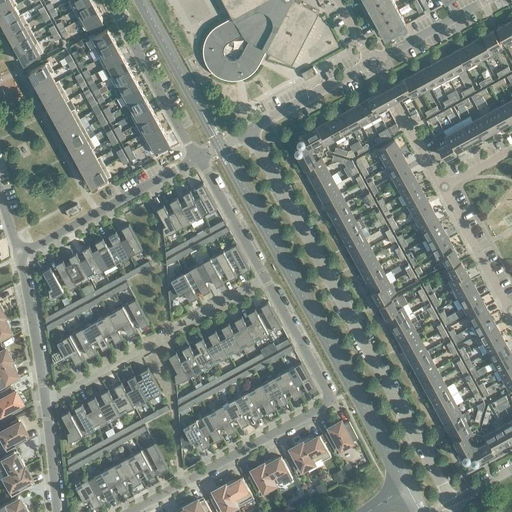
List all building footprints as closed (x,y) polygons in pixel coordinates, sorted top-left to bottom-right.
[(0,0),(0,13),(17,4),(15,0),(0,0)] [(91,0),(69,0),(74,10),(91,0)] [(97,9),(92,0),(91,0),(74,10),(79,19),(97,9)] [(223,0),(233,16),(219,24),(215,26),(213,28),(210,31),(208,34),(206,37),(205,40),(204,44),(203,48),(203,51),(204,55),(204,59),(206,62),(207,65),(210,68),(212,71),(215,73),(218,75),(221,77),(225,78),(228,79),(232,79),(233,79),(234,80),(235,80),(237,78),(241,77),(243,78),(244,78),(245,77),(246,76),(249,74),(252,72),(255,69),(257,67),(259,63),(266,49),(292,63),(319,10),(299,0),(223,0)] [(406,24),(393,0),(366,0),(367,1),(369,0),(370,2),(369,3),(372,10),(373,9),(374,11),(373,12),(377,18),(378,17),(379,19),(378,20),(381,26),(383,26),(384,28),(382,28),(386,35),(402,26),(403,27),(404,27),(405,27),(406,26),(406,25),(406,24)] [(51,2),(46,5),(49,11),(54,8),(51,2)] [(17,4),(0,13),(0,16),(4,23),(22,13),(19,15),(14,6),(17,4)] [(58,15),(54,8),(49,11),(53,17),(58,15)] [(103,19),(97,9),(79,19),(84,29),(103,19)] [(28,23),(22,13),(4,23),(9,33),(28,23)] [(61,21),(56,24),(60,30),(64,27),(61,21)] [(33,32),(28,23),(9,33),(14,42),(33,32)] [(511,41),(511,32),(507,23),(504,25),(504,24),(497,28),(506,44),(511,41)] [(68,34),(64,27),(60,30),(63,36),(68,34)] [(89,38),(95,48),(113,38),(108,28),(89,38)] [(487,34),(484,36),(493,52),(502,46),(493,30),(486,34),(487,34)] [(38,42),(33,32),(14,42),(19,52),(38,42)] [(493,52),(484,36),(482,37),(481,37),(475,40),(484,56),(493,52)] [(118,48),(113,38),(95,48),(100,58),(118,48)] [(484,56),(475,40),(468,44),(469,44),(466,46),(475,61),(484,56)] [(43,52),(38,42),(19,52),(25,62),(43,52)] [(475,61),(466,46),(464,47),(463,46),(457,50),(466,66),(475,61)] [(124,57),(118,48),(100,58),(105,67),(124,57)] [(77,50),(72,52),(75,59),(80,56),(77,50)] [(466,66),(457,50),(450,53),(451,54),(448,55),(457,71),(466,66)] [(457,71),(448,55),(446,57),(445,56),(439,60),(448,76),(457,71)] [(84,62),(80,56),(75,59),(79,65),(84,62)] [(129,67),(124,57),(105,67),(104,68),(109,77),(110,77),(129,67)] [(448,76),(439,60),(433,63),(433,64),(430,65),(439,81),(448,76)] [(48,61),(45,62),(30,71),(35,81),(54,71),(48,61)] [(439,81),(430,65),(428,66),(421,69),(430,86),(439,81)] [(313,66),(301,73),(302,73),(303,73),(305,78),(305,79),(316,73),(317,73),(313,66)] [(134,76),(129,67),(110,77),(115,86),(134,76)] [(87,69),(82,71),(86,78),(91,75),(87,69)] [(430,86),(421,69),(415,73),(415,74),(412,75),(421,91),(430,86)] [(54,71),(35,81),(40,90),(59,80),(55,81),(51,73),(54,71)] [(94,81),(91,75),(86,78),(89,84),(94,81)] [(421,91),(412,75),(410,76),(403,79),(412,96),(421,91)] [(139,85),(134,76),(115,86),(114,87),(119,96),(121,96),(139,85)] [(412,96),(403,79),(396,83),(397,84),(394,85),(394,84),(388,88),(379,92),(380,93),(377,94),(370,97),(379,114),(388,109),(386,103),(394,99),(400,96),(403,101),(412,96)] [(64,90),(59,80),(40,90),(45,100),(64,90)] [(144,95),(139,85),(121,96),(126,105),(144,95)] [(98,88),(93,90),(96,97),(101,94),(98,88)] [(69,99),(64,90),(45,100),(51,109),(69,99)] [(104,100),(101,94),(96,97),(100,103),(104,100)] [(150,104),(144,95),(126,105),(125,106),(130,115),(131,115),(150,104)] [(379,114),(370,97),(363,101),(364,102),(361,103),(370,119),(379,114)] [(70,98),(69,99),(51,109),(56,119),(74,109),(76,108),(70,98)] [(511,106),(509,101),(500,106),(509,122),(511,120),(511,106)] [(370,119),(361,103),(359,104),(352,107),(361,124),(370,119)] [(155,114),(150,104),(131,115),(136,124),(155,114)] [(509,122),(500,106),(491,111),(499,127),(502,125),(502,126),(509,122)] [(108,107),(103,109),(107,116),(111,113),(108,107)] [(361,124),(352,107),(346,111),(343,113),(352,129),(361,124)] [(80,118),(74,109),(56,119),(61,128),(80,118)] [(499,127),(491,111),(482,116),(491,132),(497,128),(499,127)] [(115,119),(111,113),(107,116),(110,122),(115,119)] [(352,129),(343,113),(341,114),(341,113),(334,117),(343,133),(352,129)] [(160,123),(155,114),(136,124),(141,133),(160,123)] [(491,132),(482,116),(473,121),(482,136),(484,135),(484,136),(491,132)] [(343,133),(334,117),(328,121),(326,122),(334,138),(343,133)] [(85,127),(80,118),(61,128),(66,138),(85,127)] [(482,136),(473,121),(464,125),(473,142),(479,138),(482,136)] [(334,138),(326,122),(323,124),(323,123),(316,127),(329,149),(326,143),(334,138)] [(165,133),(160,123),(141,133),(147,143),(165,133)] [(473,142),(464,125),(455,130),(464,146),(466,145),(473,142)] [(118,126),(114,128),(117,134),(122,132),(118,126)] [(90,137),(85,127),(66,138),(71,147),(90,137)] [(316,127),(300,136),(299,136),(298,137),(298,138),(298,139),(298,140),(298,141),(299,141),(299,142),(300,142),(300,143),(326,151),(329,149),(316,127)] [(464,146),(455,130),(446,135),(455,152),(461,148),(461,147),(464,146)] [(125,138),(122,132),(117,134),(120,141),(125,138)] [(170,143),(165,133),(147,143),(152,153),(157,150),(159,154),(168,150),(166,145),(170,143)] [(455,152),(446,135),(437,140),(439,144),(438,145),(439,146),(440,146),(445,156),(448,155),(455,152)] [(95,146),(90,137),(71,147),(77,157),(95,146)] [(378,149),(383,158),(399,149),(398,147),(398,146),(395,140),(378,149)] [(295,148),(296,149),(305,166),(327,154),(326,151),(300,143),(299,144),(298,144),(297,144),(297,145),(296,145),(296,146),(295,147),(295,148)] [(128,144),(124,147),(127,153),(132,151),(128,144)] [(95,147),(95,146),(77,157),(82,166),(100,156),(100,155),(97,157),(92,149),(95,147)] [(400,152),(399,149),(383,158),(388,167),(405,158),(401,151),(400,152)] [(136,157),(132,151),(127,153),(131,160),(136,157)] [(327,154),(305,166),(308,172),(309,172),(310,174),(326,166),(321,157),(327,154)] [(106,165),(100,156),(82,166),(87,176),(106,165)] [(408,164),(405,158),(388,167),(393,176),(409,167),(408,165),(408,164)] [(111,175),(106,165),(87,176),(92,185),(97,183),(100,187),(108,182),(106,178),(111,175)] [(331,175),(326,166),(310,174),(312,177),(311,177),(315,184),(331,175)] [(410,170),(409,167),(393,176),(398,185),(414,176),(411,169),(410,170)] [(336,184),(331,175),(315,184),(318,190),(319,190),(320,192),(336,184)] [(418,182),(414,176),(398,185),(403,194),(419,185),(417,182),(418,182)] [(217,207),(203,182),(196,186),(201,195),(195,198),(190,189),(204,214),(209,211),(210,211),(217,207)] [(341,193),(336,184),(320,192),(321,195),(324,202),(341,193)] [(420,187),(419,185),(403,194),(408,203),(424,194),(421,187),(420,187)] [(204,214),(190,189),(183,193),(188,202),(182,206),(177,197),(191,222),(190,221),(196,218),(197,218),(204,214)] [(346,202),(341,193),(324,202),(328,208),(329,208),(330,210),(346,202)] [(428,200),(424,194),(408,203),(413,212),(428,203),(427,200),(428,200)] [(191,222),(177,197),(170,201),(175,210),(169,213),(164,204),(177,229),(178,229),(177,228),(183,225),(183,226),(191,222)] [(351,211),(346,202),(330,210),(331,213),(334,220),(351,211)] [(81,210),(77,203),(66,210),(66,209),(65,209),(69,216),(81,210)] [(430,205),(428,203),(413,212),(418,220),(434,211),(430,205)] [(177,229),(164,204),(157,208),(162,217),(164,236),(165,236),(165,235),(170,232),(170,233),(177,229)] [(355,220),(351,211),(334,220),(338,226),(340,228),(355,220)] [(437,218),(434,211),(418,220),(422,229),(438,221),(437,218)] [(226,224),(224,219),(216,223),(219,227),(226,224)] [(360,228),(355,220),(340,228),(341,231),(340,231),(344,237),(360,228)] [(440,223),(438,221),(422,229),(427,238),(444,229),(440,223)] [(135,251),(135,252),(143,248),(129,223),(122,227),(127,236),(121,239),(129,254),(135,251)] [(365,237),(360,228),(344,237),(348,244),(349,246),(365,237)] [(447,236),(444,229),(427,238),(432,247),(448,239),(447,236)] [(122,259),(129,255),(129,254),(121,239),(116,230),(109,234),(114,243),(108,247),(116,262),(122,258),(122,259)] [(101,251),(95,254),(103,269),(109,266),(116,262),(108,247),(103,237),(95,241),(101,251)] [(370,246),(365,237),(349,246),(351,249),(350,249),(354,255),(370,246)] [(449,241),(448,239),(432,247),(437,256),(454,247),(450,241),(449,241)] [(177,245),(179,249),(186,245),(184,241),(177,245)] [(229,247),(223,250),(232,265),(238,262),(243,271),(250,267),(236,243),(229,246),(229,247)] [(103,269),(95,254),(90,245),(82,249),(96,273),(103,269)] [(375,255),(370,246),(354,255),(357,262),(358,262),(359,264),(375,255)] [(457,254),(454,247),(437,256),(442,266),(458,257),(457,254)] [(237,275),(232,265),(223,250),(216,254),(210,257),(219,272),(224,269),(230,279),(237,275)] [(76,252),(69,256),(72,261),(66,264),(76,283),(82,280),(83,281),(90,277),(76,252)] [(380,264),(375,255),(359,264),(361,266),(360,267),(364,273),(380,264)] [(224,282),(219,272),(210,257),(203,261),(197,265),(205,280),(211,277),(216,286),(224,282)] [(70,288),(77,284),(76,283),(66,264),(63,259),(56,263),(70,288)] [(152,264),(149,260),(142,264),(144,268),(152,264)] [(445,270),(450,279),(466,270),(463,264),(462,264),(461,261),(445,270)] [(210,289),(205,280),(197,265),(197,264),(190,268),(190,269),(184,272),(192,287),(198,284),(203,293),(210,289)] [(385,273),(380,264),(364,273),(367,280),(368,279),(369,282),(385,273)] [(56,295),(64,291),(50,266),(43,270),(48,279),(50,298),(51,298),(51,297),(56,294),(56,295)] [(129,271),(131,275),(138,271),(136,267),(129,271)] [(470,277),(466,270),(450,279),(455,288),(471,280),(469,277),(470,277)] [(190,300),(197,296),(192,287),(184,272),(184,271),(176,275),(177,276),(171,279),(179,294),(185,291),(190,300)] [(390,282),(385,273),(369,282),(370,284),(370,285),(373,291),(390,282)] [(472,282),(471,280),(455,288),(460,297),(476,288),(472,282)] [(129,285),(127,281),(119,285),(121,289),(129,285)] [(395,291),(390,282),(373,291),(377,298),(378,297),(379,300),(395,291)] [(480,295),(476,288),(460,297),(464,306),(480,298),(479,295),(480,295)] [(382,308),(386,314),(402,305),(397,296),(382,305),(383,307),(382,308)] [(149,322),(136,298),(128,302),(129,302),(123,305),(122,305),(136,330),(131,321),(137,318),(142,327),(149,322)] [(482,300),(480,298),(464,306),(469,315),(486,306),(482,300)] [(282,326),(268,301),(261,305),(266,314),(260,317),(255,308),(269,333),(268,332),(274,329),(275,330),(282,326)] [(73,307),(70,303),(45,317),(46,322),(73,307)] [(136,330),(122,305),(115,309),(110,313),(109,312),(123,337),(118,328),(124,325),(129,334),(136,330)] [(407,314),(402,305),(386,314),(390,321),(390,320),(391,323),(407,314)] [(489,313),(486,306),(469,315),(474,324),(490,316),(489,313)] [(269,333),(255,308),(248,312),(253,321),(247,324),(242,315),(255,340),(255,339),(261,336),(261,337),(269,333)] [(123,337),(109,312),(102,316),(102,317),(96,320),(96,319),(110,344),(105,335),(111,332),(116,341),(123,337)] [(412,323),(407,314),(391,323),(393,325),(392,326),(396,332),(412,323)] [(9,322),(5,315),(0,317),(0,339),(12,333),(7,323),(9,322)] [(255,340),(242,315),(235,319),(239,328),(234,331),(229,322),(242,347),(248,343),(248,344),(255,340)] [(491,318),(490,316),(474,324),(479,333),(496,324),(492,318),(491,318)] [(110,344),(96,319),(89,323),(89,324),(83,327),(83,326),(96,351),(97,351),(92,342),(98,339),(102,348),(110,344)] [(242,347),(229,322),(221,326),(226,335),(220,338),(216,329),(215,330),(229,354),(235,351),(242,347)] [(417,332),(412,323),(396,332),(399,339),(400,338),(401,341),(417,332)] [(499,331),(496,324),(479,333),(484,342),(500,333),(499,331)] [(96,351),(83,326),(76,330),(76,331),(70,334),(83,359),(83,358),(78,350),(84,346),(89,355),(96,351)] [(229,354),(215,330),(208,333),(213,342),(207,346),(202,337),(216,362),(216,361),(222,358),(229,354)] [(422,341),(417,332),(401,341),(403,343),(402,344),(406,350),(422,341)] [(501,336),(500,333),(484,342),(489,351),(505,342),(502,336),(501,336)] [(83,359),(70,334),(62,338),(63,338),(57,341),(65,357),(71,354),(76,362),(83,359)] [(216,362),(202,337),(195,341),(200,350),(194,353),(189,344),(203,369),(203,368),(208,365),(209,366),(216,362)] [(291,342),(288,338),(281,342),(283,346),(291,342)] [(427,350),(422,341),(406,350),(409,357),(410,356),(411,359),(427,350)] [(509,349),(505,342),(489,351),(494,360),(510,351),(508,349),(509,349)] [(0,365),(12,359),(5,347),(3,348),(1,343),(0,343),(0,365)] [(203,369),(189,344),(182,348),(187,357),(181,360),(176,351),(190,376),(189,375),(195,372),(196,373),(203,369)] [(294,349),(292,345),(285,349),(287,353),(294,349)] [(432,359),(427,350),(411,359),(412,361),(412,362),(415,368),(432,359)] [(190,376),(176,351),(169,355),(174,364),(176,383),(182,379),(182,380),(190,376)] [(511,354),(510,351),(494,360),(499,369),(511,361),(511,354),(511,353),(511,354)] [(16,366),(12,359),(0,365),(0,386),(19,377),(14,367),(16,366)] [(259,363),(261,367),(268,363),(266,359),(259,363)] [(437,368),(432,359),(415,368),(419,374),(420,374),(421,377),(437,368)] [(242,363),(244,368),(251,364),(249,360),(242,363)] [(315,386),(301,361),(294,365),(288,369),(288,368),(302,393),(297,384),(303,381),(307,390),(315,386)] [(511,361),(499,369),(504,378),(511,373),(511,361)] [(154,395),(161,391),(148,367),(140,371),(143,376),(137,379),(135,374),(134,374),(148,399),(148,398),(154,395)] [(236,367),(229,371),(231,375),(238,371),(236,367)] [(302,393),(288,368),(281,372),(281,373),(275,376),(275,375),(288,400),(284,391),(289,388),(294,397),(302,393)] [(442,377),(437,368),(421,377),(422,379),(425,386),(442,377)] [(148,399),(134,374),(127,378),(132,387),(126,390),(121,381),(135,406),(135,405),(140,402),(141,403),(148,399)] [(288,400),(275,375),(268,379),(268,380),(262,383),(262,382),(262,383),(275,407),(270,398),(276,395),(281,404),(288,400)] [(446,386),(442,377),(425,386),(429,392),(431,395),(446,386)] [(135,406),(121,381),(114,385),(119,394),(113,397),(108,388),(122,413),(121,413),(127,409),(128,410),(135,406)] [(275,407),(262,383),(254,386),(255,387),(249,390),(248,390),(262,415),(257,406),(263,402),(268,411),(275,407)] [(13,390),(11,386),(0,391),(0,409),(2,414),(3,413),(2,412),(22,402),(22,403),(23,402),(15,389),(13,390)] [(451,395),(446,386),(431,395),(432,397),(431,397),(435,404),(451,395)] [(122,413),(108,388),(101,392),(106,401),(100,404),(95,395),(109,420),(108,420),(114,417),(122,413)] [(262,415),(248,390),(241,394),(242,394),(236,397),(235,397),(249,422),(244,413),(250,410),(255,419),(262,415)] [(109,420),(95,395),(88,399),(93,408),(87,412),(82,403),(95,428),(95,427),(101,424),(109,420)] [(456,404),(451,395),(435,404),(439,410),(440,412),(456,404)] [(249,422),(235,397),(228,401),(222,405),(222,404),(236,429),(231,420),(237,417),(242,426),(249,422)] [(189,406),(187,402),(178,407),(179,412),(189,406)] [(95,428),(82,403),(75,407),(79,416),(74,419),(69,410),(82,435),(82,434),(88,431),(95,428)] [(170,408),(168,404),(161,408),(163,412),(170,408)] [(236,429),(222,404),(215,408),(215,409),(209,412),(209,411),(223,436),(218,427),(224,424),(228,433),(236,429)] [(461,413),(456,404),(440,412),(442,415),(441,415),(445,422),(461,413)] [(82,435),(69,410),(61,414),(67,423),(69,442),(70,442),(70,441),(75,438),(75,439),(82,435)] [(148,415),(150,419),(157,415),(155,411),(148,415)] [(223,436),(209,411),(202,415),(202,416),(196,419),(196,418),(196,419),(209,443),(205,434),(210,431),(215,440),(223,436)] [(466,422),(461,413),(445,422),(448,428),(449,428),(450,430),(466,422)] [(209,443),(196,419),(189,422),(189,423),(183,426),(191,442),(197,438),(202,447),(209,443)] [(7,450),(27,439),(25,434),(27,433),(20,420),(19,420),(20,421),(0,431),(0,430),(0,431),(4,440),(2,441),(7,450)] [(342,421),(342,420),(329,427),(330,429),(325,432),(337,453),(354,443),(352,441),(353,440),(352,440),(341,421),(342,421)] [(511,420),(503,425),(511,441),(511,420)] [(471,430),(466,422),(450,430),(452,433),(451,433),(455,440),(477,427),(471,430)] [(147,429),(145,425),(138,429),(140,433),(147,429)] [(511,441),(503,425),(494,430),(502,446),(505,444),(505,445),(511,441)] [(455,440),(464,456),(464,457),(465,457),(466,458),(467,458),(468,458),(469,458),(469,457),(470,457),(470,456),(471,456),(476,440),(479,430),(477,427),(455,440)] [(482,428),(481,429),(494,451),(500,448),(500,447),(502,446),(494,430),(485,434),(482,428)] [(479,430),(476,440),(471,456),(472,456),(472,457),(472,458),(472,459),(473,459),(473,460),(474,460),(475,461),(476,460),(477,460),(494,451),(481,429),(479,430)] [(309,438),(302,442),(313,462),(321,458),(322,461),(331,456),(320,435),(310,440),(309,438)] [(168,466),(154,441),(147,445),(147,446),(141,449),(141,448),(141,449),(155,473),(150,464),(156,461),(160,470),(168,466)] [(313,462),(302,442),(290,448),(291,450),(287,453),(298,474),(307,469),(305,466),(313,462)] [(155,473),(141,449),(134,452),(134,453),(128,456),(141,481),(137,472),(142,468),(147,477),(155,473)] [(0,469),(1,469),(5,477),(25,466),(22,459),(19,460),(14,451),(0,458),(0,469)] [(141,481),(128,456),(121,460),(115,463),(128,488),(123,479),(129,476),(134,485),(141,481)] [(271,459),(263,463),(275,483),(282,479),(284,482),(293,477),(281,456),(272,461),(271,459)] [(128,488),(115,463),(107,467),(108,467),(102,471),(102,470),(101,470),(115,495),(110,486),(116,483),(121,492),(128,488)] [(275,483),(263,463),(252,469),(253,472),(248,474),(259,495),(268,490),(267,488),(275,483)] [(352,464),(344,469),(348,476),(356,471),(352,464)] [(32,478),(25,466),(5,477),(9,485),(7,486),(12,495),(32,484),(30,479),(32,478)] [(115,495),(101,470),(94,474),(95,475),(89,478),(88,477),(102,502),(97,493),(103,490),(108,499),(115,495)] [(343,471),(335,475),(339,482),(346,478),(343,471)] [(102,502),(88,477),(81,481),(81,482),(76,485),(84,500),(90,497),(95,506),(102,502)] [(232,480),(225,484),(236,504),(237,507),(254,498),(243,477),(233,482),(232,480)] [(323,483),(317,486),(321,493),(327,490),(323,483)] [(236,504),(225,484),(213,491),(214,493),(209,495),(218,511),(228,511),(230,511),(228,509),(236,504)] [(0,511),(29,511),(30,511),(26,505),(24,506),(18,496),(0,506),(0,511)] [(211,511),(204,498),(199,501),(198,499),(186,505),(189,511),(211,511)] [(296,503),(289,507),(291,511),(292,511),(299,509),(296,503)]
